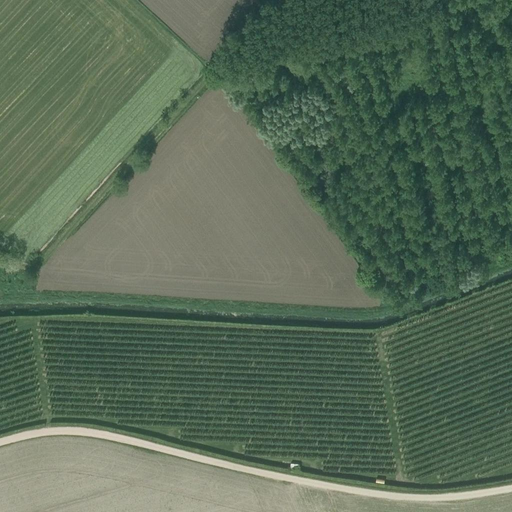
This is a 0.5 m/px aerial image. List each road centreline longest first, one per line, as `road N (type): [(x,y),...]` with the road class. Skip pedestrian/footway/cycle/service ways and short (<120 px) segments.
road 1 (unclassified): [(511,489),(464,497),(355,493),(83,433),(0,442)]
road 2 (track): [(0,262),(36,266),(57,248),(215,71)]
